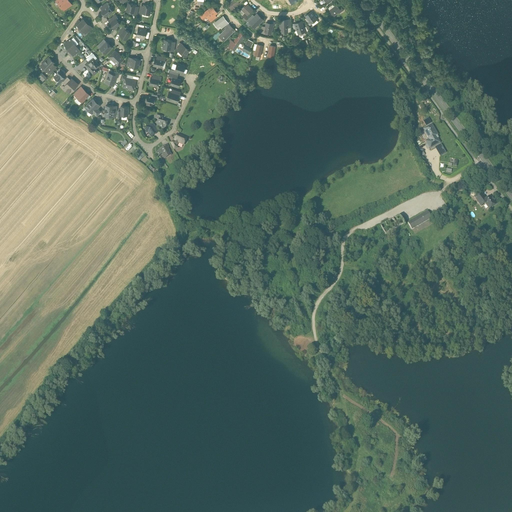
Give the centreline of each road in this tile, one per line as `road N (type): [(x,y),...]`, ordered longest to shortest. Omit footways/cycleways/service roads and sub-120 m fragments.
road 1 (tertiary): [(363,0),(511,195)]
road 2 (residential): [(83,4),(55,52),(93,91),(137,101)]
road 3 (residential): [(137,101),(135,134),(150,145),(170,133),(191,80)]
